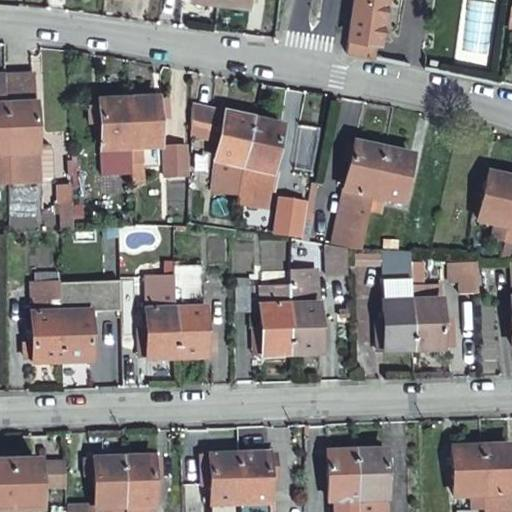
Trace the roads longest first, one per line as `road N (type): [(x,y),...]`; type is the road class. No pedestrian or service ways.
road 1 (residential): [(0,414),(511,399)]
road 2 (residential): [(306,68),(0,21)]
road 3 (residential): [(511,119),(306,68)]
